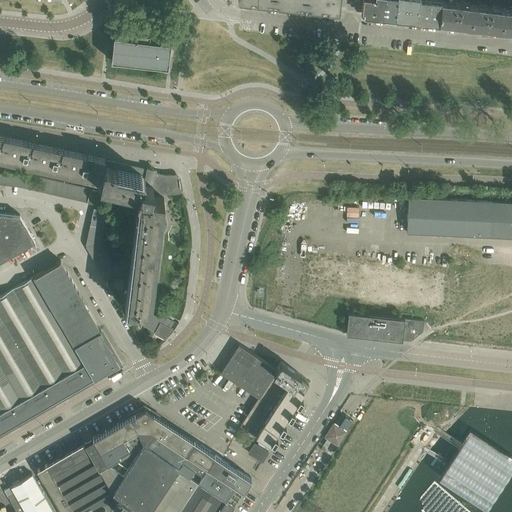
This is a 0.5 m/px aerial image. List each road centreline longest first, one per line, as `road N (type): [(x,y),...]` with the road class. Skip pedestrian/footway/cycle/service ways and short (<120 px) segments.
road 1 (unknown): [(511,242),(295,223),(288,286)]
road 2 (secondary): [(277,155),(511,166)]
road 3 (secondary): [(229,117),(0,86)]
road 4 (secondary): [(0,111),(227,148)]
road 5 (secondary): [(511,139),(282,119)]
road 6 (unclassified): [(259,511),(336,392),(347,344)]
road 7 (tertiary): [(0,467),(150,380)]
road 8 (unclassified): [(511,366),(347,344)]
road 9 (unclassified): [(348,27),(511,45)]
road 10 (unclassified): [(150,380),(69,242)]
road 11 (tertiary): [(222,311),(236,284),(263,164)]
road 12 (tertiary): [(239,160),(243,184),(222,311)]
road 13 (residential): [(214,0),(224,13),(348,27)]
road 14 (unclassified): [(347,344),(222,311)]
